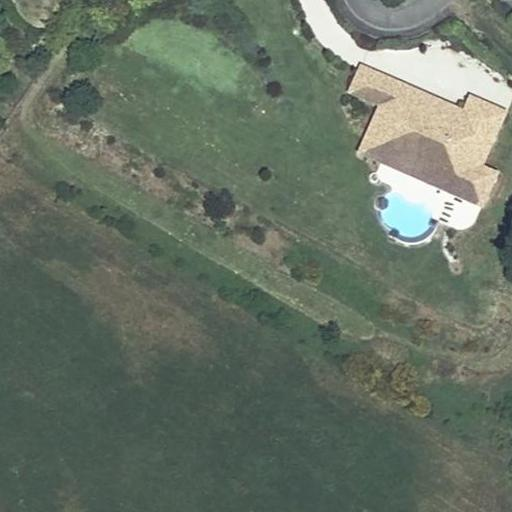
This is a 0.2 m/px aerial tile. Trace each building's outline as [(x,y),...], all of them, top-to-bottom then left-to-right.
[(397,112),(408,88),(362,68),(351,92),(382,105),(397,112)] [(504,115),(470,100),(460,123),(456,121),(437,112),(441,103),(408,88),(397,112),(382,105),(366,141),(414,163),(417,170),(445,183),(441,190),(481,208),(495,177),(479,170),(504,115)] [(460,123),(464,114),(441,103),(437,112),(456,121),(460,123)] [(414,163),(366,141),(360,154),(441,190),(445,183),(417,170),(414,163)] [(397,193),(387,196),(382,202),(380,216),(387,226),(402,238),(414,239),(427,232),(431,226),(432,214),(427,204),(411,204),(397,193)]
